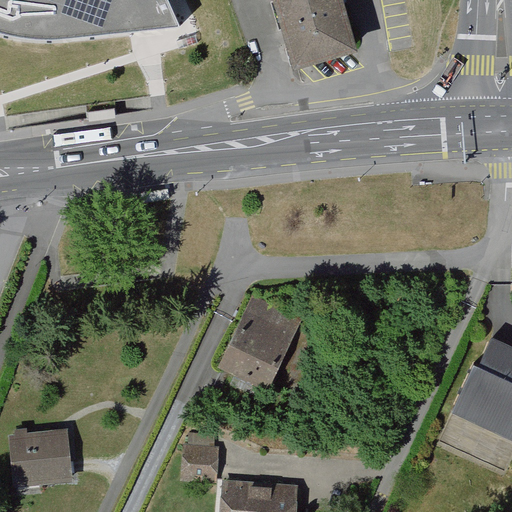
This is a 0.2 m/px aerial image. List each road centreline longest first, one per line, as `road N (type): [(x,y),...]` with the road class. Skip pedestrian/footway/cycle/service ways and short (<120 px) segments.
road 1 (primary): [(496,124),(278,139),(0,173)]
road 2 (unclassified): [(370,511),(505,213),(496,124)]
road 3 (secondary): [(501,0),(496,124)]
